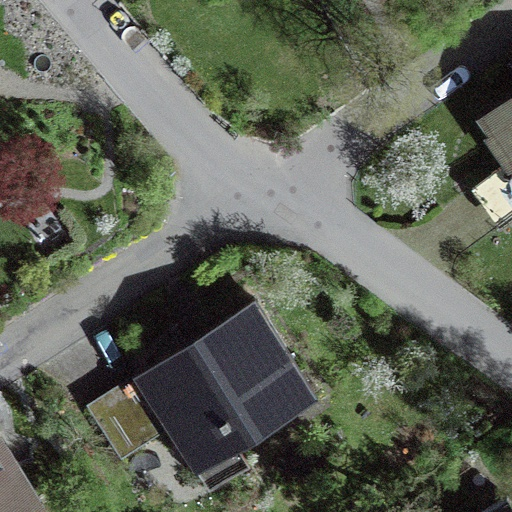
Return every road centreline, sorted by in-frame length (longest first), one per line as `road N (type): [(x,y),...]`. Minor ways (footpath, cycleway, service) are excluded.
road 1 (residential): [(0,360),(271,191)]
road 2 (residential): [(271,191),(341,233),(511,362)]
road 3 (residential): [(271,191),(511,25)]
road 4 (residential): [(79,0),(200,148),(271,191)]
